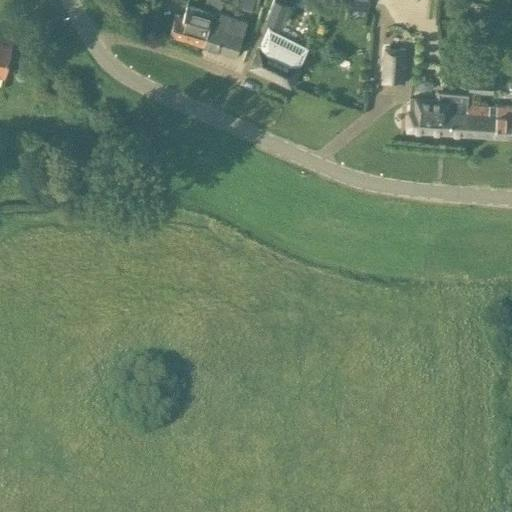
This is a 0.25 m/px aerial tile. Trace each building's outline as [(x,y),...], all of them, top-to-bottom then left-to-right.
[(235,56),(242,37),(247,20),(220,11),(223,0),(206,0),(204,9),(214,11),(203,45),(203,46),(235,56)] [(256,10),(259,0),(238,0),(237,4),(256,10)] [(280,25),(288,2),(282,0),(272,0),(265,20),(280,25)] [(369,11),(369,0),(345,0),(344,9),(369,11)] [(204,10),(191,6),(188,18),(176,15),(170,35),(203,45),(214,11),(204,9),(204,10)] [(291,86),(300,66),(299,66),(308,47),(269,29),(261,47),(259,47),(250,66),(291,86)] [(0,74),(4,75),(13,35),(0,32),(0,74)] [(384,46),(381,82),(404,84),(407,48),(384,46)] [(491,92),(492,80),(471,78),(468,111),(467,111),(466,133),(511,136),(511,106),(479,104),(480,92),(491,92)] [(466,133),(467,111),(456,110),(457,103),(409,100),(407,130),(466,133)]
